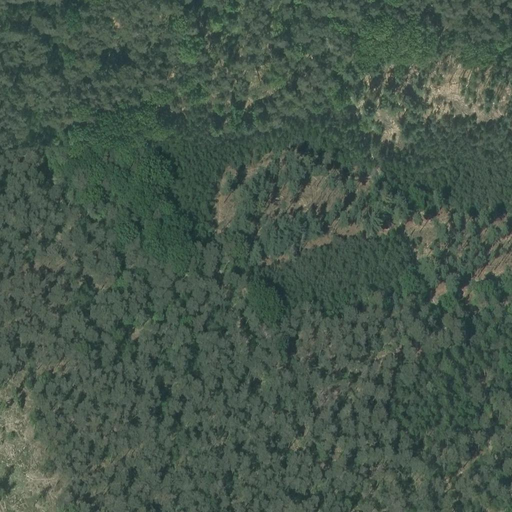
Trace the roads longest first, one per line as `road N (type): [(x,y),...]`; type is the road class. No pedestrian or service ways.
road 1 (track): [(511,504),(308,0)]
road 2 (track): [(110,95),(187,259),(220,246),(229,251),(342,511)]
